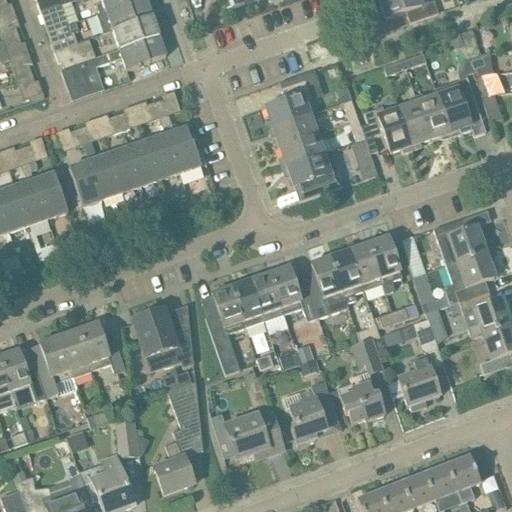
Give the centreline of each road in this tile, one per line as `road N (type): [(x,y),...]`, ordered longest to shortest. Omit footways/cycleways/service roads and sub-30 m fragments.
road 1 (residential): [(0,315),(258,227)]
road 2 (residential): [(258,227),(283,238),(498,163)]
road 3 (residential): [(264,511),(493,421)]
road 4 (residential): [(207,67),(0,139)]
road 5 (residential): [(258,227),(207,67)]
road 6 (residential): [(326,25),(207,67)]
